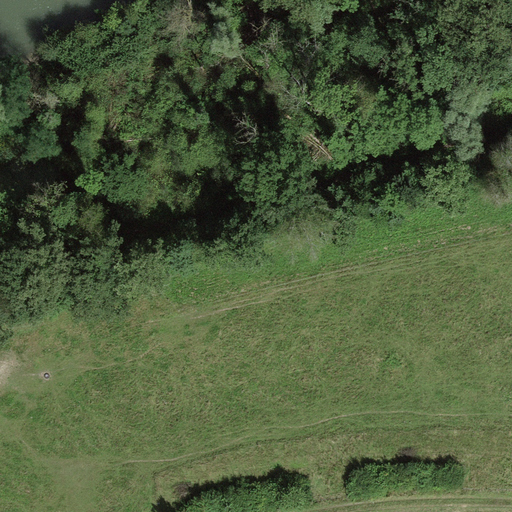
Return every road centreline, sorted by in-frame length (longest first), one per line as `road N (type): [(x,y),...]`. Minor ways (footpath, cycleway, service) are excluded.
road 1 (track): [(511,127),(45,249),(0,274)]
road 2 (track): [(320,511),(511,501)]
